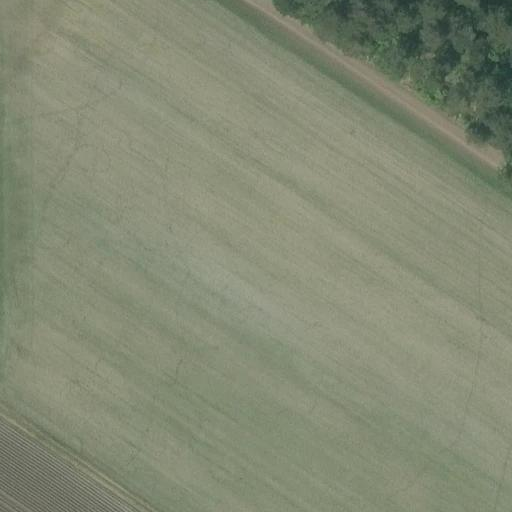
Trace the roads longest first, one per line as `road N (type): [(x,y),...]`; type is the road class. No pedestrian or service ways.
road 1 (track): [(511,167),(257,0)]
road 2 (track): [(0,417),(138,511)]
